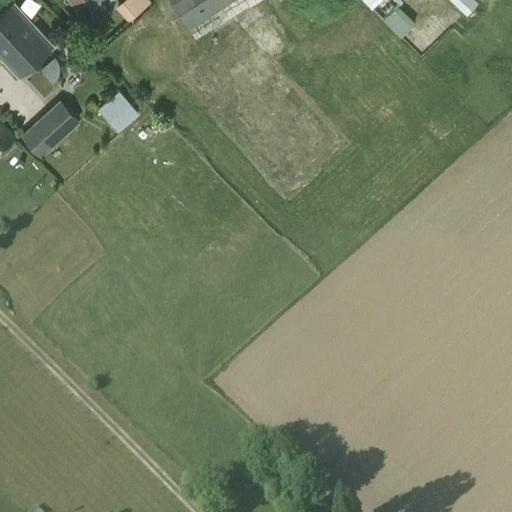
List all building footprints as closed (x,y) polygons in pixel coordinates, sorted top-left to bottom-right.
[(71,0),(72,0),(83,0),(91,8),(100,0),(71,0)] [(125,16),(148,2),(147,0),(117,0),(115,1),(125,16)] [(172,0),(189,26),(229,0),(172,0)] [(412,22),(394,3),(397,0),(362,0),(397,37),(412,22)] [(452,0),(466,13),(478,1),(476,0),(452,0)] [(0,53),(19,75),(53,45),(13,1),(0,13),(0,53)] [(114,130),(136,111),(115,87),(93,105),(114,130)] [(80,121),(61,101),(22,136),(41,156),(80,121)] [(0,149),(14,135),(0,122),(0,149)]
